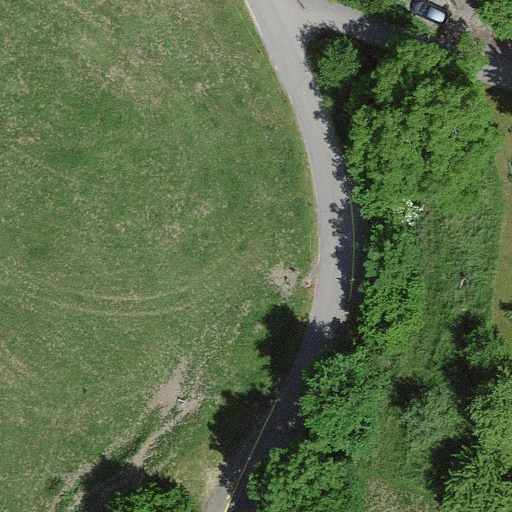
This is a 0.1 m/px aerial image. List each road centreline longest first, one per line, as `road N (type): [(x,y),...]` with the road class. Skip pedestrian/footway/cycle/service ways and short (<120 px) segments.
road 1 (residential): [(241,511),(332,326),(334,207),(324,152),(268,10)]
road 2 (residential): [(511,74),(339,18),(268,10)]
